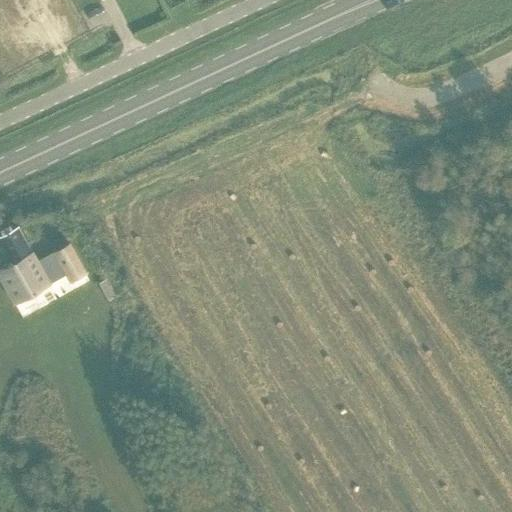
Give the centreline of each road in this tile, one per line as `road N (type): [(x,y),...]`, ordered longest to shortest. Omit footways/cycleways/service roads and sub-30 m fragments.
road 1 (primary): [(0,172),(366,3)]
road 2 (unclassified): [(0,121),(261,0)]
